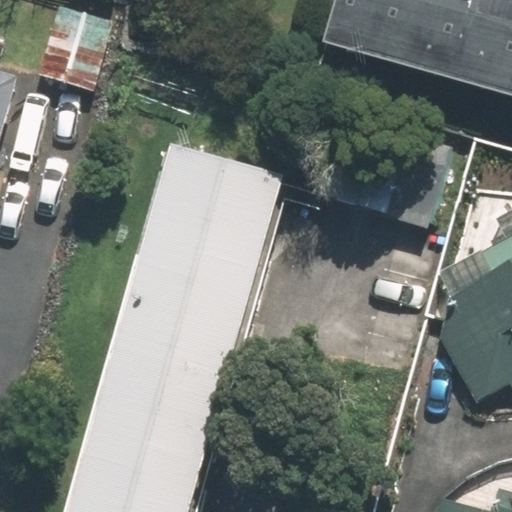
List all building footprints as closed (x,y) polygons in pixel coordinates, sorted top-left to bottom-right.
[(511,0),(350,0),(339,42),(511,90),(511,0)] [(122,22),(69,7),(48,80),(102,95),(122,22)] [(0,193),(34,75),(0,65),(0,193)] [(360,137),(341,199),(441,232),(461,170),(360,137)] [(210,511),(303,174),(186,142),(84,511),(210,511)] [(462,316),(440,328),(484,406),(511,390),(511,232),(438,274),(462,316)] [(511,511),(511,507),(444,487),(436,511),(511,511)]
